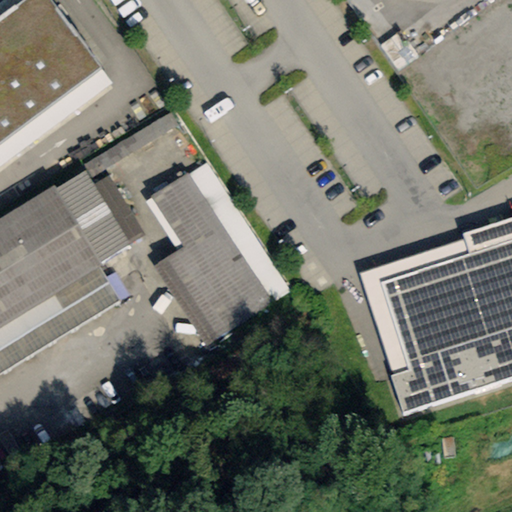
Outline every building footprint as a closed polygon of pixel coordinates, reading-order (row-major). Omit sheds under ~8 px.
[(46,0),(24,0),(0,18),(0,145),(100,71),(46,0)] [(160,129),(85,172),(96,191),(115,180),(119,186),(174,154),(160,129)] [(153,267),(205,345),(288,292),(206,164),(147,202),(177,251),(153,267)] [(79,177),(0,224),(0,379),(120,307),(98,271),(125,254),(79,177)] [(511,217),(461,234),(464,240),(358,275),(402,417),(511,381),(511,217)]
